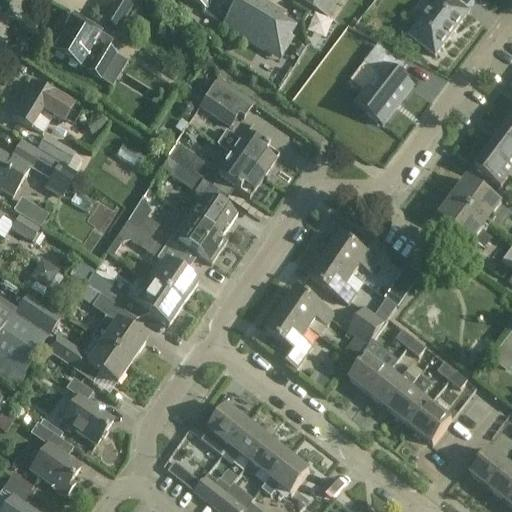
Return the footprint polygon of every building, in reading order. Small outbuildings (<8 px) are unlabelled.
[(184,0),(197,8),(195,12),(221,28),(213,42),(271,76),(292,41),(272,29),(281,14),(258,0),(237,0),(231,12),(211,0),(210,0),(184,0)] [(293,0),(311,11),(311,10),(326,19),(338,0),(293,0)] [(439,0),(409,39),(435,59),(469,15),(449,0),(439,0)] [(130,10),(117,1),(103,23),(117,32),(130,10)] [(100,35),(72,19),(63,33),(65,34),(53,54),(79,70),(79,69),(87,74),(86,74),(100,82),(116,57),(107,51),(112,43),(100,36),(100,35)] [(370,122),(382,131),(384,128),(387,130),(415,91),(399,79),(406,70),(381,51),(368,69),(384,80),(361,111),(372,119),(370,122)] [(254,107),(218,82),(198,110),(229,131),(238,118),(244,122),(254,107)] [(51,97),(30,85),(10,119),(31,131),(41,114),(59,125),(71,107),(51,97)] [(511,122),(499,138),(511,147),(511,122)] [(244,136),(230,157),(264,180),(278,159),(268,152),(263,148),(263,149),(244,136)] [(44,138),(36,152),(61,167),(61,166),(66,169),(65,171),(74,176),(82,162),(75,157),(75,156),(68,153),(69,152),(44,138)] [(511,147),(499,138),(487,155),(511,173),(511,147)] [(65,171),(21,145),(9,165),(0,160),(0,193),(12,201),(30,171),(34,170),(51,180),(46,190),(61,199),(74,177),(74,176),(65,171)] [(187,173),(196,160),(176,147),(167,160),(187,173)] [(511,173),(487,155),(475,172),(500,191),(508,180),(511,183),(511,173)] [(216,178),(233,189),(249,201),(252,196),(253,196),(264,180),(230,157),(216,178)] [(168,177),(192,195),(200,182),(187,173),(176,166),(168,177)] [(467,183),(459,193),(439,221),(473,246),(501,208),(467,183)] [(236,221),(213,206),(202,198),(187,220),(221,243),(236,221)] [(14,212),(44,227),(51,214),(20,199),(14,212)] [(18,218),(10,232),(24,240),(32,227),(18,218)] [(138,231),(138,232),(164,250),(172,238),(146,220),(138,231)] [(184,235),(177,245),(210,268),(226,245),(225,245),(221,243),(187,220),(179,232),(184,235)] [(164,250),(138,232),(138,231),(127,224),(115,242),(121,246),(130,243),(156,262),(164,250)] [(340,239),(325,261),(353,280),(361,270),(371,277),(386,255),(365,240),(357,251),(340,239)] [(511,250),(501,266),(510,272),(511,269),(511,250)] [(46,290),(61,273),(44,259),(30,276),(46,290)] [(325,261),(310,283),(348,309),(356,298),(346,291),(353,280),(325,261)] [(164,264),(149,286),(182,308),(197,287),(164,264)] [(123,296),(98,279),(89,291),(98,298),(114,309),(123,296)] [(134,308),(135,308),(167,330),(182,308),(149,286),(134,308)] [(296,292),(281,314),(309,333),(319,340),(334,318),(296,292)] [(61,320),(29,300),(25,297),(15,314),(0,304),(0,382),(14,392),(61,320)] [(98,298),(95,304),(91,310),(107,321),(93,340),(130,366),(145,345),(116,325),(123,315),(114,309),(98,298)] [(364,312),(348,336),(367,350),(384,326),(364,312)] [(309,333),(281,314),(266,336),(283,348),(276,359),(296,373),(312,351),(302,344),(309,333)] [(395,343),(407,352),(414,343),(402,334),(395,343)] [(43,353),(80,378),(87,367),(90,362),(82,356),(54,337),(43,353)] [(90,362),(87,367),(116,387),(130,366),(93,340),(82,356),(90,362)] [(367,350),(355,341),(350,348),(363,356),(367,350)] [(414,343),(407,352),(419,361),(426,352),(414,343)] [(348,383),(370,400),(389,375),(368,358),(348,383)] [(437,376),(448,385),(455,376),(444,367),(437,376)] [(389,375),(370,400),(390,416),(410,391),(389,375)] [(455,376),(448,385),(460,394),(467,385),(455,376)] [(65,392),(77,400),(60,425),(95,449),(112,424),(97,414),(99,411),(89,404),(86,407),(85,406),(92,395),(72,381),(65,392)] [(410,391),(390,416),(411,432),(430,408),(410,391)] [(430,408),(411,432),(432,449),(452,424),(430,408)] [(210,453),(219,442),(229,450),(248,427),(227,411),(219,421),(208,411),(189,435),(210,453)] [(5,413),(0,420),(0,431),(6,436),(16,421),(5,413)] [(31,462),(35,465),(29,474),(54,491),(53,492),(64,500),(74,487),(70,484),(80,470),(67,460),(73,451),(59,441),(61,438),(51,431),(48,434),(36,426),(29,437),(46,448),(42,455),(38,453),(31,462)] [(248,427),(229,450),(222,460),(232,468),(239,458),(249,466),(268,443),(248,427)] [(268,443),(249,466),(245,472),(253,480),(258,473),(270,482),(288,459),(268,443)] [(489,453),(469,478),(491,495),(510,470),(489,453)] [(288,459),(270,482),(261,493),(271,500),(279,490),(290,498),(309,475),(288,459)] [(167,475),(194,496),(201,486),(175,466),(167,475)] [(0,473),(0,478),(8,484),(1,493),(11,500),(2,511),(30,511),(25,509),(33,496),(10,481),(12,478),(2,470),(0,473)] [(511,471),(510,470),(491,495),(511,511),(511,510),(511,471)] [(201,486),(194,496),(214,511),(225,497),(230,491),(219,482),(210,493),(201,486)] [(244,511),(225,497),(214,511),(244,511)]
